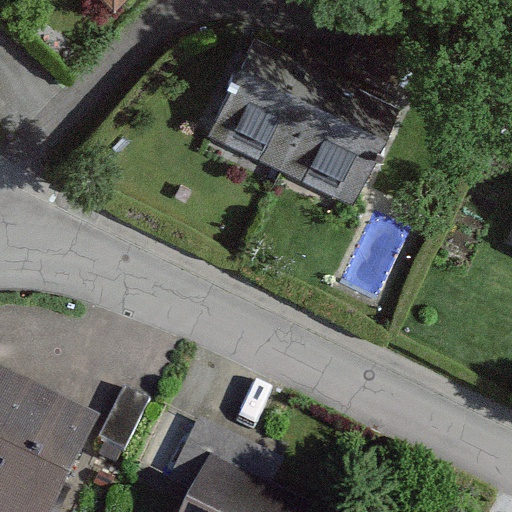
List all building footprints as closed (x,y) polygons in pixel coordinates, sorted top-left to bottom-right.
[(137,0),(119,0),(129,9),(137,0)] [(413,97),(264,34),(221,137),(370,199),(413,97)] [(65,511),(106,424),(0,374),(0,511),(65,511)] [(104,435),(131,445),(151,394),(125,384),(104,435)] [(273,464),(168,417),(141,477),(197,502),(192,511),(322,511),(323,511),(263,485),(273,464)]
